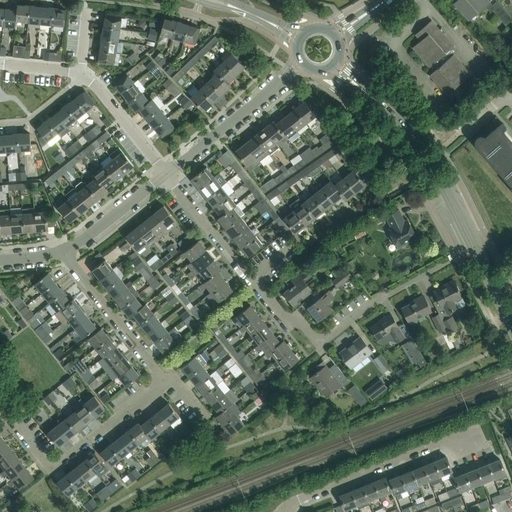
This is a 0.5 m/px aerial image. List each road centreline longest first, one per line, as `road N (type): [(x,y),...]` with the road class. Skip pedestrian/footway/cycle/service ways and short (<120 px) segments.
road 1 (tertiary): [(511,327),(429,163),(395,120),(332,66)]
road 2 (residential): [(165,379),(50,472),(0,413)]
road 3 (residential): [(288,511),(303,498),(455,440),(475,445)]
road 4 (residential): [(387,294),(320,344),(251,279)]
road 5 (residential): [(164,175),(299,64)]
road 6 (residential): [(165,379),(66,256)]
road 7 (residential): [(251,279),(164,175)]
road 8 (residential): [(81,74),(164,175)]
road 9 (residential): [(66,256),(164,175)]
